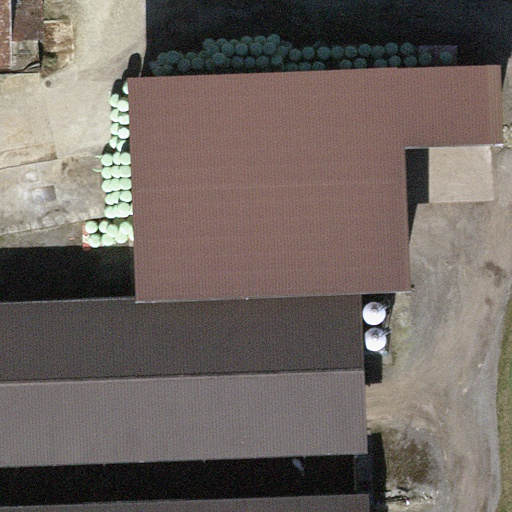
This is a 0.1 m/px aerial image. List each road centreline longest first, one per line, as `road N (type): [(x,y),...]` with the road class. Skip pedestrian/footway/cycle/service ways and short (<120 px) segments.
road 1 (track): [(259,0),(326,18),(426,78),(471,125),(486,174),(508,511)]
road 2 (residential): [(132,0),(90,66),(14,132),(0,135)]
